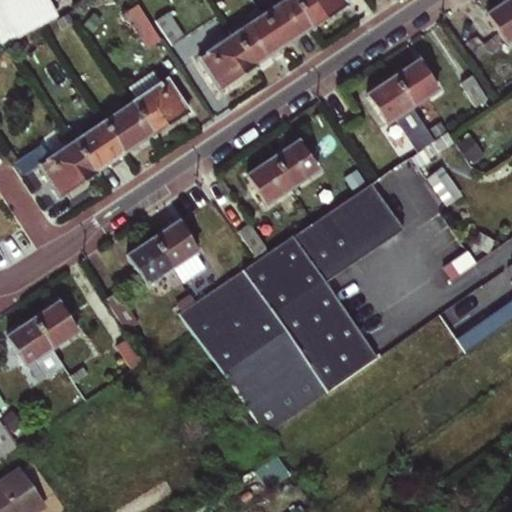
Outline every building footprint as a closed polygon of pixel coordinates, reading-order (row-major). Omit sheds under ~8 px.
[(49,0),(0,0),(0,36),(5,45),(58,16),(49,0)] [(263,0),(254,6),(262,17),(287,0),(263,0)] [(287,0),(262,17),(281,47),(311,27),(292,0),(287,0)] [(343,0),(292,0),(311,27),(313,30),(348,7),(343,0)] [(506,46),(511,41),(511,0),(487,17),(506,46)] [(160,41),(137,6),(125,14),(148,49),(160,41)] [(169,13),(155,22),(171,46),(185,37),(169,13)] [(262,17),(234,36),(253,66),(281,47),(262,17)] [(220,93),(255,69),(253,66),(234,36),(198,60),(220,93)] [(420,62),(394,80),(412,108),(438,91),(420,62)] [(128,89),(136,101),(161,85),(153,73),(128,89)] [(472,78),(460,86),(476,108),(488,101),(472,78)] [(431,136),(412,108),(394,80),(367,97),(387,126),(396,120),(419,154),(422,152),(436,143),(431,136)] [(166,81),(161,85),(136,101),(130,105),(150,136),(152,139),(188,115),(166,81)] [(102,124),(122,155),(150,136),(130,105),(102,124)] [(102,124),(73,143),(94,174),(122,155),(102,124)] [(444,127),(431,136),(436,143),(448,134),(444,127)] [(436,143),(422,152),(427,160),(454,142),(448,134),(436,143)] [(61,200),(96,177),(94,174),(73,143),(39,167),(61,200)] [(299,143),(273,161),(292,189),(318,171),(299,143)] [(266,206),(292,189),(273,161),(247,179),(266,206)] [(277,311),(400,229),(371,186),(327,215),(315,224),(302,232),(249,268),(277,311)] [(322,208),(310,216),(315,224),(327,215),(322,208)] [(297,225),(302,232),(315,224),(310,216),(297,225)] [(180,223),(153,241),(171,269),(181,283),(204,268),(194,254),(198,251),(180,223)] [(251,225),(239,233),(254,256),(266,248),(251,225)] [(400,229),(277,311),(249,268),(207,295),(195,304),(182,313),(177,315),(265,437),(377,361),(326,284),(403,232),(400,229)] [(145,286),(171,269),(153,241),(127,259),(145,286)] [(225,243),(214,251),(229,273),(240,265),(225,243)] [(190,297),(195,304),(207,295),(203,288),(190,297)] [(120,292),(107,300),(124,325),(136,317),(120,292)] [(177,305),(182,313),(195,304),(190,297),(177,305)] [(60,304),(33,321),(52,349),(78,332),(60,304)] [(24,368),(52,349),(33,321),(5,340),(24,368)] [(147,361),(132,338),(121,345),(136,369),(147,361)] [(421,356),(408,366),(417,378),(430,369),(421,356)] [(14,419),(3,427),(18,449),(29,441),(14,419)] [(3,427),(0,422),(0,421),(0,461),(18,449),(3,427)] [(18,471),(0,483),(0,511),(35,511),(42,508),(18,471)]
